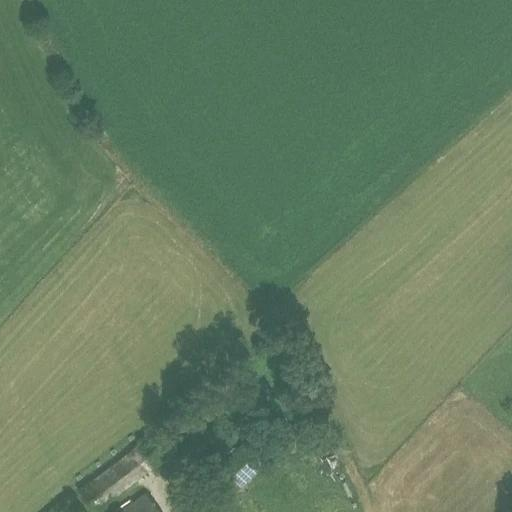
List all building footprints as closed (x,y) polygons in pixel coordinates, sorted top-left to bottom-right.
[(321,429),(327,453),(337,450),(331,426),(321,429)] [(176,453),(157,431),(82,489),(96,511),(176,453)] [(276,454),(253,432),(209,476),(234,498),(276,454)] [(325,464),(334,480),(351,471),(342,454),(325,464)] [(161,511),(146,494),(124,511),(161,511)]
